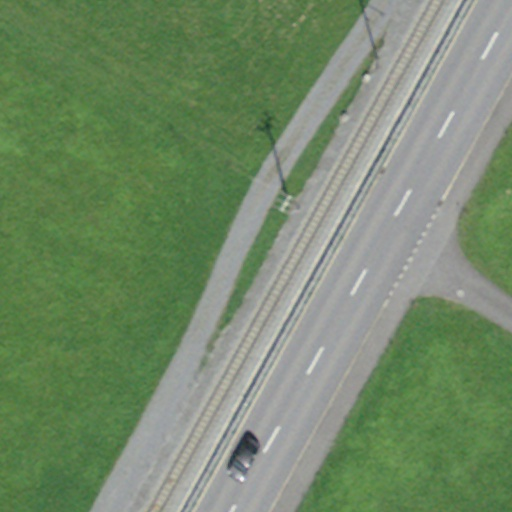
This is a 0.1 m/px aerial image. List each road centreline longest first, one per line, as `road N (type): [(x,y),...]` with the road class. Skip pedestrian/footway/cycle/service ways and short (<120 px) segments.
road 1 (track): [(390,0),(258,201),(181,369),(102,511)]
road 2 (secondary): [(231,511),(511,5)]
road 3 (track): [(384,237),(511,312)]
